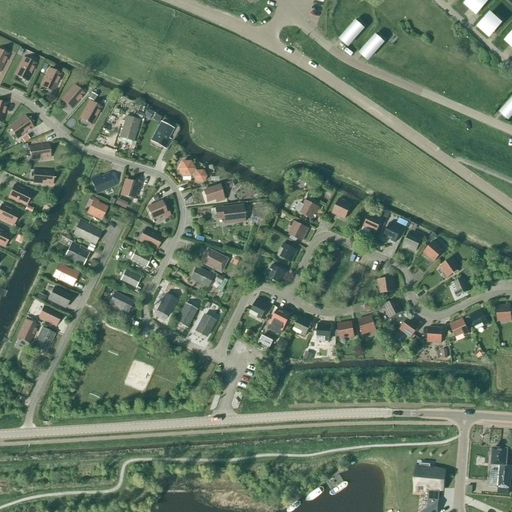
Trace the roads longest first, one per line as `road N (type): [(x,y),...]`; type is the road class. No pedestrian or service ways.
road 1 (unclassified): [(0,435),(313,415),(463,416)]
road 2 (unclassified): [(511,207),(307,65),(184,3)]
